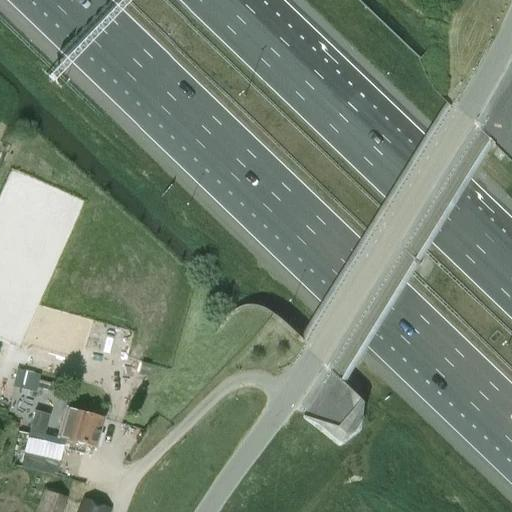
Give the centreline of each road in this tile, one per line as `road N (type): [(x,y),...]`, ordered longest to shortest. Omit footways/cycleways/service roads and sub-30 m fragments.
road 1 (motorway): [(69,0),(511,424)]
road 2 (unclassified): [(204,511),(312,358),(511,29)]
road 3 (motorway): [(511,283),(216,0)]
road 4 (unknown): [(291,386),(271,370),(236,371),(151,456),(118,511)]
